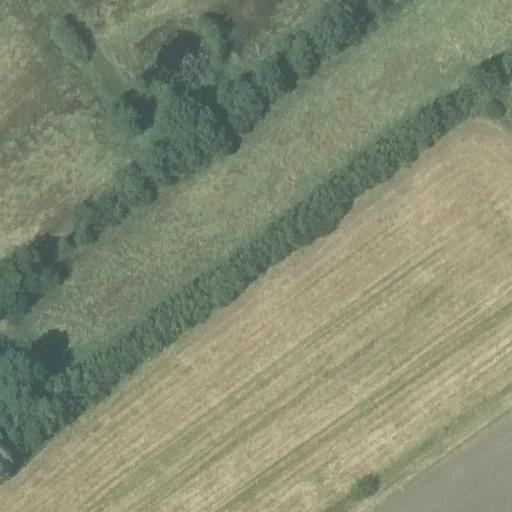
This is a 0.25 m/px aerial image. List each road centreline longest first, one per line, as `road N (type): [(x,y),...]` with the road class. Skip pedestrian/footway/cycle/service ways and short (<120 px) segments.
road 1 (track): [(351,0),(191,121)]
road 2 (track): [(191,121),(135,112),(53,0)]
